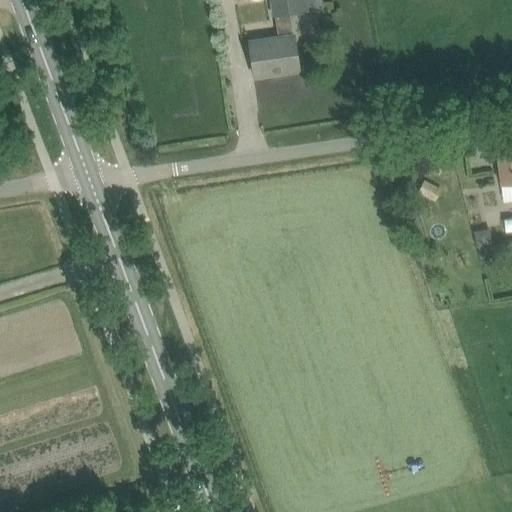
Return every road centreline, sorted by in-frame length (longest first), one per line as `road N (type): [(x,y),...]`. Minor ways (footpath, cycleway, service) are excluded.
road 1 (unclassified): [(88,182),(511,119)]
road 2 (secondary): [(211,511),(88,182)]
road 3 (secondary): [(88,182),(23,0)]
